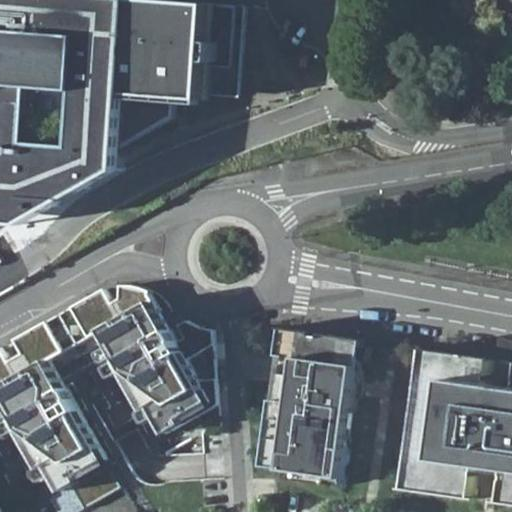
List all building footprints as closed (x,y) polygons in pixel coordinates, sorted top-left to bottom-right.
[(152,0),(0,0),(0,220),(20,222),(119,168),(122,126),(152,109),(153,91),(202,95),(210,5),(152,0)] [(80,476),(110,459),(53,359),(106,329),(124,356),(120,358),(148,407),(154,404),(170,431),(221,402),(220,377),(202,378),(192,359),(218,343),(218,341),(217,330),(215,329),(211,329),(207,328),(201,326),(197,324),(193,322),(189,319),(172,328),(152,293),(153,290),(152,289),(146,287),(143,286),(138,285),(133,284),(128,285),(123,285),(125,298),(116,303),(108,289),(17,340),(25,354),(12,362),(4,348),(0,350),(0,511),(3,511),(0,506),(0,389),(3,388),(19,416),(15,418),(43,468),(50,464),(65,491),(83,481),(80,476)] [(367,339),(287,328),(283,355),(291,356),(287,385),(278,384),(267,465),(347,477),(352,446),(349,445),(354,412),(359,412),(361,396),(360,395),(356,395),(356,386),(361,387),(367,339)] [(504,502),(511,502),(511,388),(492,386),(496,358),(428,348),(408,488),(476,498),(481,465),(509,469),(504,502)] [(291,356),(283,355),(278,384),(287,385),(291,356)] [(354,412),(349,445),(352,446),(359,412),(354,412)] [(83,481),(112,464),(110,459),(80,476),(83,481)] [(89,508),(125,487),(112,464),(76,485),(89,508)] [(293,478),(347,485),(347,477),(294,470),(293,478)]
